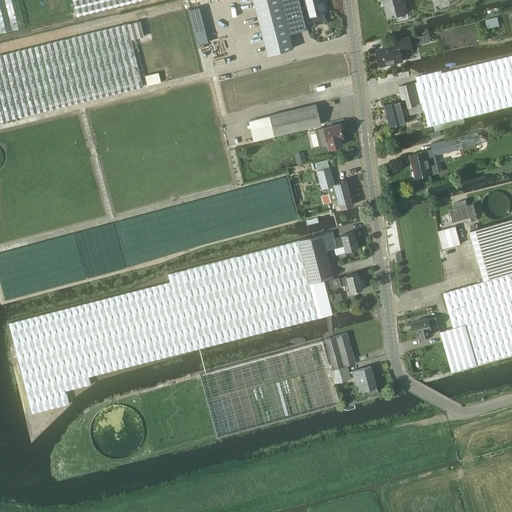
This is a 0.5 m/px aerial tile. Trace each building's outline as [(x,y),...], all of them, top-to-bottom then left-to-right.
[(17,0),(0,0),(0,32),(25,27),(17,0)] [(70,0),(74,17),(142,0),(70,0)] [(252,0),(267,55),(292,48),(288,33),(279,0),(252,0)] [(279,0),(288,33),(307,28),(299,0),(279,0)] [(299,0),(304,16),(310,15),(310,16),(326,11),(323,0),(299,0)] [(405,0),(388,0),(390,6),(385,7),(388,18),(409,12),(405,0)] [(498,17),(486,20),(488,28),(500,25),(498,17)] [(144,36),(140,21),(127,23),(0,54),(0,121),(143,86),(131,39),(144,36)] [(342,36),(340,28),(332,30),(334,38),(342,36)] [(397,40),(398,46),(377,51),(380,65),(403,60),(401,52),(413,49),(410,37),(397,40)] [(417,82),(423,104),(424,111),(429,126),(511,105),(511,54),(443,72),(442,70),(416,76),(417,82)] [(399,86),(402,102),(404,108),(423,104),(417,82),(399,86)] [(407,123),(405,115),(424,111),(423,104),(404,108),(402,102),(386,105),(391,126),(407,123)] [(269,115),(269,116),(274,136),(321,125),(316,104),(269,115)] [(249,120),(254,141),(274,136),(269,116),(249,120)] [(343,136),(340,124),(315,130),(319,148),(327,146),(328,149),(341,145),(339,137),(343,136)] [(427,150),(410,154),(416,178),(433,174),(439,172),(436,158),(435,155),(458,150),(455,137),(431,143),(432,150),(428,151),(427,150)] [(303,154),(296,155),(298,164),(305,162),(303,154)] [(346,181),(334,184),(327,160),(315,163),(317,170),(316,170),(321,189),(327,188),(329,194),(328,194),(331,202),(338,200),(340,208),(352,204),(346,181)] [(495,189),(491,190),(487,192),(484,195),(482,198),(482,203),(482,207),(483,211),(486,214),(489,216),(493,218),(497,218),(501,217),(505,215),(508,212),(510,209),(511,204),(511,200),(509,196),(507,193),(503,191),(499,189),(495,189)] [(453,210),(447,212),(450,224),(474,217),(471,205),(465,207),(463,201),(451,204),(453,210)] [(511,269),(511,216),(470,228),(484,278),(511,269)] [(114,223),(75,234),(87,278),(126,268),(114,223)] [(451,228),(438,231),(439,233),(443,248),(461,244),(456,226),(451,228)] [(333,277),(326,250),(343,246),(344,251),(357,248),(353,232),(341,235),(341,236),(334,238),(332,231),(298,240),(318,317),(332,314),(323,279),(333,277)] [(262,332),(318,317),(298,240),(242,254),(186,268),(186,269),(168,273),(169,282),(9,323),(32,413),(69,404),(66,390),(91,384),(89,376),(262,332)] [(511,271),(444,291),(455,328),(441,332),(452,371),(511,353),(511,271)] [(362,289),(358,273),(345,276),(339,278),(338,277),(328,280),(330,288),(340,286),(347,284),(349,292),(362,289)] [(330,295),(332,302),(342,300),(341,293),(330,295)] [(428,318),(413,322),(412,322),(413,324),(412,325),(413,329),(414,329),(415,335),(419,334),(420,338),(433,334),(432,331),(431,327),(438,325),(436,317),(429,319),(429,318),(428,318)] [(300,345),(201,374),(219,436),(317,409),(300,345)] [(347,365),(331,369),(334,383),(351,379),(347,365)] [(377,387),(371,366),(351,371),(355,385),(360,384),(362,391),(363,391),(363,394),(378,392),(376,387),(377,387)] [(144,435),(144,430),(144,425),(142,420),(140,415),(137,411),(133,408),(129,405),(124,404),(119,403),(114,403),(109,404),(104,406),(100,408),(96,412),(93,416),(91,420),(90,425),(89,430),(90,435),(91,440),(94,445),(97,449),(100,452),(105,454),(109,456),(114,457),(120,457),(124,456),(129,454),(133,452),(137,448),(140,444),(142,440),(144,435)]
